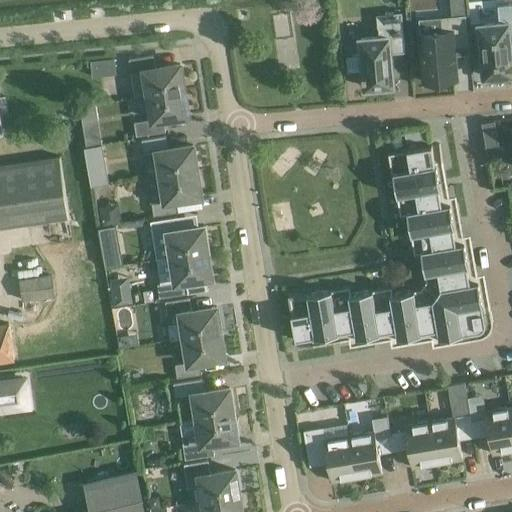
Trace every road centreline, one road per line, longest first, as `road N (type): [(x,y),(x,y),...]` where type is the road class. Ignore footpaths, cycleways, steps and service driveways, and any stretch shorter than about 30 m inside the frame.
road 1 (residential): [(272,382),(503,337),(461,104)]
road 2 (residential): [(232,126),(217,32),(206,19),(0,37)]
road 3 (residential): [(272,382),(232,126)]
road 4 (residential): [(461,104),(232,126)]
road 5 (residential): [(374,511),(511,490)]
road 6 (residential): [(294,511),(272,382)]
